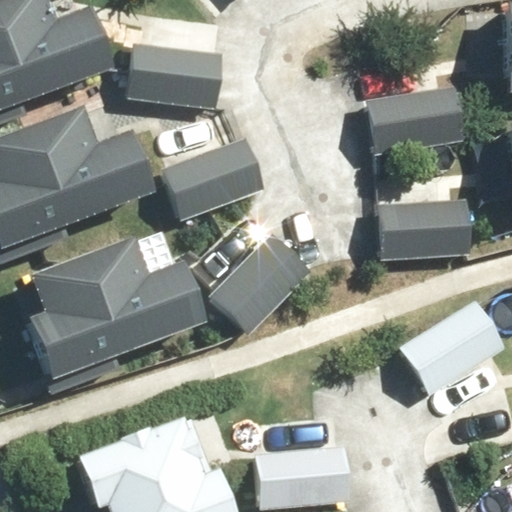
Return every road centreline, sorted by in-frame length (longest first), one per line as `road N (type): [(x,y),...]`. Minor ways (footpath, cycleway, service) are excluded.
road 1 (residential): [(324,0),(273,21),(260,54),(302,231)]
road 2 (residential): [(414,511),(343,400)]
